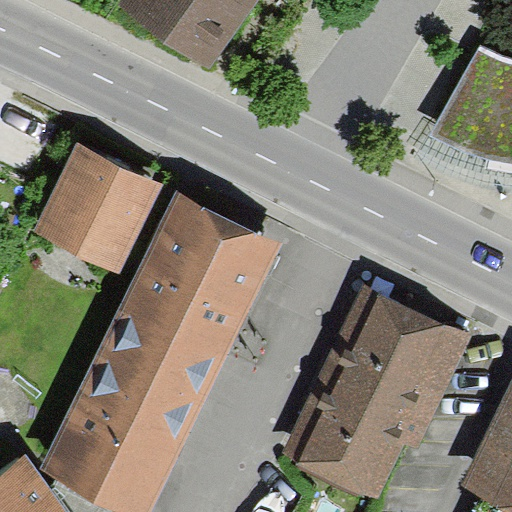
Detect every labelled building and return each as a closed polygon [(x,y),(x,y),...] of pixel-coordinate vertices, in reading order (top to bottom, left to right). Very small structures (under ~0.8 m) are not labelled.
[(264,0),(128,0),(126,5),(225,65),(264,0)] [(511,60),(501,57),(482,48),(438,125),(468,139),(491,145),(486,165),(511,169),(511,60)] [(151,175),(86,143),(51,213),(116,245),(151,175)] [(129,298),(50,458),(142,503),(221,342),(210,337),(257,241),(187,207),(140,303),(129,298)] [(418,440),(466,342),(375,298),(306,440),(368,470),(389,426),(418,440)] [(511,506),(511,432),(484,493),(511,506)] [(53,504),(18,457),(0,469),(0,511),(61,511),(63,505),(53,504)]
